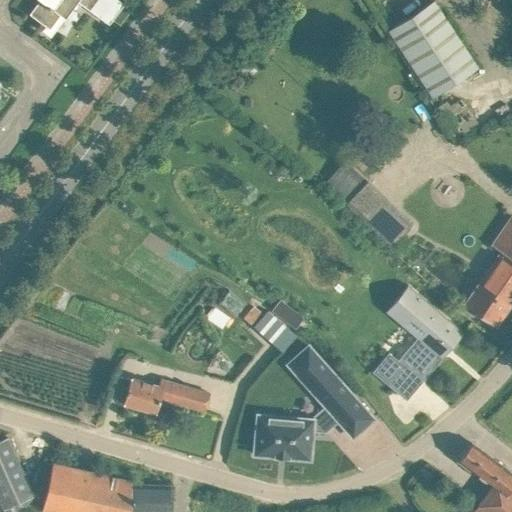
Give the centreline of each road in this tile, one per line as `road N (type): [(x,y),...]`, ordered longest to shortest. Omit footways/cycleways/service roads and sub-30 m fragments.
road 1 (residential): [(0,415),(294,496),(351,486),(390,467),(460,414),(511,359)]
road 2 (tertiary): [(0,266),(198,0)]
road 3 (residential): [(0,150),(44,78),(0,34)]
